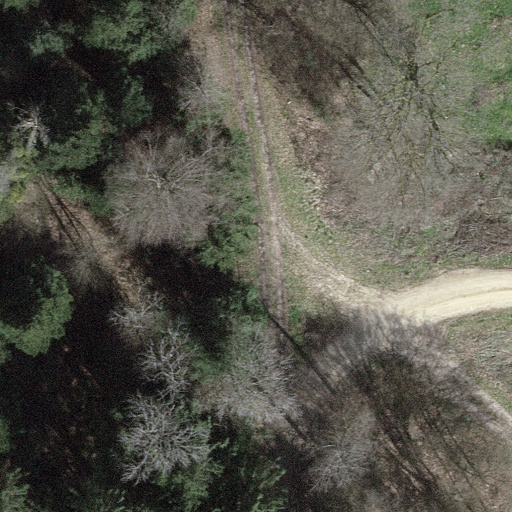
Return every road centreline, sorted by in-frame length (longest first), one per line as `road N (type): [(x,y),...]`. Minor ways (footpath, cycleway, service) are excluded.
road 1 (track): [(286,511),(273,195),(443,387),(511,445)]
road 2 (track): [(273,195),(201,0)]
road 3 (track): [(511,288),(377,316)]
